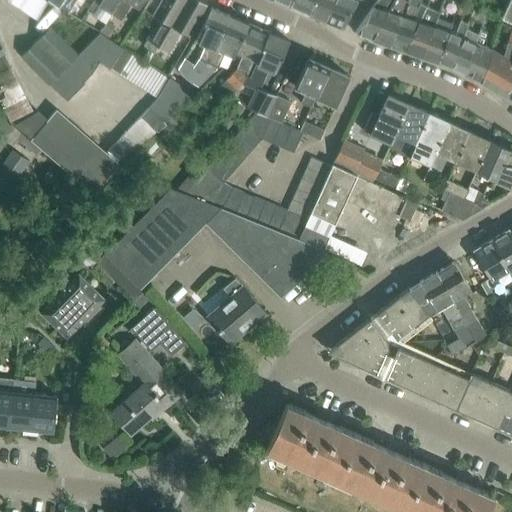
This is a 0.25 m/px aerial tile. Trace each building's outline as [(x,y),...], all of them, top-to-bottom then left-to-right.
[(6,0),(7,0),(38,21),(49,2),(44,0),(6,0)] [(65,0),(61,7),(67,11),(74,0),(65,0)] [(113,13),(120,0),(103,0),(100,5),(113,13)] [(139,8),(143,0),(120,0),(113,13),(112,13),(121,19),(131,3),(139,8)] [(147,39),(144,44),(155,51),(158,46),(160,47),(166,37),(164,36),(184,0),(149,0),(145,8),(159,17),(146,39),(147,39)] [(189,34),(206,4),(198,0),(184,0),(164,36),(166,37),(160,47),(158,46),(155,51),(151,59),(150,62),(160,67),(169,51),(182,30),(189,34)] [(312,0),(291,0),(288,6),(300,11),(307,14),(312,0)] [(334,0),(312,0),(307,14),(325,21),(334,0)] [(334,0),(325,21),(343,28),(356,0),(334,0)] [(390,10),(388,9),(384,8),(389,0),(377,0),(373,5),(355,32),(373,38),(390,10)] [(412,2),(409,1),(407,0),(394,0),(388,9),(390,10),(373,38),(389,44),(412,2)] [(412,2),(389,44),(404,50),(420,20),(419,19),(426,6),(419,4),(420,0),(409,0),(409,1),(412,2)] [(420,55),(439,17),(437,17),(440,10),(426,5),(426,6),(419,19),(420,20),(404,50),(420,55)] [(209,62),(229,15),(211,7),(197,39),(205,42),(199,57),(185,77),(194,82),(209,62)] [(483,25),(488,14),(473,7),(468,18),(483,25)] [(236,51),(248,23),(229,15),(209,62),(194,82),(198,85),(218,67),(225,51),(234,55),(233,56),(234,55),(236,51)] [(437,61),(451,29),(450,29),(452,22),(439,17),(420,55),(437,61)] [(451,68),(464,35),(468,22),(461,19),(456,32),(451,29),(437,61),(451,68)] [(257,61),(269,32),(248,23),(236,51),(241,55),(238,66),(247,74),(252,79),(259,62),(257,61)] [(51,25),(21,55),(49,82),(58,73),(67,64),(76,55),(78,53),(51,25)] [(126,45),(134,32),(125,26),(117,39),(126,45)] [(506,96),(511,75),(511,26),(510,26),(504,54),(493,48),(491,47),(486,63),(481,82),(506,96)] [(464,35),(451,68),(464,74),(477,41),(479,35),(466,29),(464,35)] [(477,41),(464,74),(477,80),(484,61),(486,63),(491,47),(483,43),(487,32),(481,30),(479,35),(477,41)] [(276,69),(289,40),(269,32),(257,61),(259,62),(252,79),(247,74),(238,84),(238,86),(242,82),(255,88),(247,106),(256,110),(267,115),(277,94),(260,87),(269,66),(276,69)] [(78,53),(76,55),(90,69),(92,71),(100,62),(113,42),(111,40),(99,33),(79,52),(78,53)] [(113,42),(100,62),(108,67),(109,68),(122,47),(121,47),(113,42)] [(122,47),(109,68),(119,74),(132,53),(122,47)] [(0,68),(9,64),(4,53),(0,55),(0,68)] [(132,53),(119,74),(128,80),(141,59),(132,53)] [(76,55),(67,64),(83,80),(92,71),(90,69),(76,55)] [(316,94),(329,67),(308,57),(295,85),(306,90),(301,101),(311,106),(316,94)] [(141,59),(128,80),(138,86),(151,65),(141,59)] [(67,64),(58,73),(76,91),(85,81),(83,80),(67,64)] [(151,65),(138,86),(147,92),(160,71),(151,65)] [(228,99),(238,86),(238,84),(247,74),(238,66),(227,78),(226,78),(216,90),(228,99)] [(329,67),(316,94),(336,105),(349,76),(329,67)] [(160,71),(147,92),(156,98),(169,77),(160,71)] [(58,73),(49,82),(67,100),(76,91),(58,73)] [(150,109),(164,122),(193,92),(170,77),(169,78),(157,98),(150,109)] [(277,93),(277,94),(267,115),(271,117),(281,122),(291,100),(277,93)] [(371,111),(362,129),(370,133),(371,130),(392,140),(393,140),(410,104),(388,94),(379,114),(371,111)] [(393,140),(390,148),(410,156),(429,113),(410,104),(393,140)] [(148,107),(141,115),(156,129),(158,131),(166,124),(164,122),(150,109),(148,107)] [(81,129),(57,108),(49,117),(31,138),(55,158),(81,129)] [(49,117),(39,109),(34,112),(15,123),(31,138),(49,117)] [(262,137),(271,117),(267,115),(256,110),(245,123),(262,137)] [(429,113),(410,156),(430,165),(430,164),(431,165),(450,122),(429,113)] [(141,115),(134,123),(149,137),(156,129),(141,115)] [(0,117),(0,133),(9,126),(1,117),(0,117)] [(282,122),(281,122),(271,117),(262,137),(273,142),(282,122)] [(324,129),(304,120),(300,129),(303,131),(320,138),(324,129)] [(284,147),(292,126),(282,122),(273,142),(284,147)] [(450,122),(431,165),(437,167),(441,169),(447,156),(455,160),(469,131),(450,122)] [(134,123),(126,131),(141,145),(149,137),(134,123)] [(262,137),(245,123),(237,132),(254,146),(262,137)] [(294,151),(303,131),(300,129),(292,126),(284,147),(294,151)] [(95,141),(81,129),(55,158),(70,171),(95,141)] [(126,131),(119,138),(134,152),(141,145),(126,131)] [(476,169),(489,140),(469,131),(455,160),(476,169)] [(254,146),(237,132),(230,141),(246,155),(254,146)] [(119,138),(107,151),(122,165),(134,152),(119,138)] [(344,138),(332,163),(373,181),(375,178),(380,166),(382,161),(362,152),(364,147),(344,138)] [(496,179),(510,150),(489,140),(476,169),(496,179)] [(107,151),(95,141),(70,171),(97,195),(124,166),(122,165),(107,151)] [(246,155),(230,141),(222,150),(238,164),(246,155)] [(0,183),(8,190),(29,161),(12,148),(0,165),(0,183)] [(238,164),(222,150),(214,158),(231,173),(238,164)] [(511,186),(511,150),(510,150),(496,179),(511,186)] [(327,175),(332,165),(312,156),(307,166),(327,175)] [(231,173),(214,158),(207,166),(223,181),(231,173)] [(397,214),(406,197),(406,196),(332,163),(332,165),(327,175),(322,186),(317,196),(312,207),(307,218),(298,235),(324,247),(346,199),(394,222),(397,214)] [(223,181),(207,166),(204,170),(184,192),(211,203),(223,181)] [(322,186),(327,175),(307,166),(302,177),(322,186)] [(430,168),(425,179),(433,183),(438,172),(430,168)] [(379,169),(375,178),(389,184),(393,175),(379,169)] [(127,177),(118,187),(125,194),(134,183),(127,177)] [(317,196),(322,186),(302,177),(297,187),(317,196)] [(463,197),(468,187),(447,178),(443,187),(450,190),(450,191),(463,197)] [(223,207),(233,187),(223,181),(211,203),(223,207)] [(205,226),(279,297),(314,268),(324,247),(298,235),(281,229),(270,225),(259,221),(248,216),(236,212),(223,207),(211,203),(184,192),(177,190),(178,189),(170,186),(97,259),(132,299),(133,301),(145,289),(205,226)] [(481,198),(483,193),(468,186),(468,187),(463,197),(479,204),(481,198)] [(236,212),(244,192),(233,187),(223,207),(236,212)] [(297,187),(293,198),(312,207),(317,196),(297,187)] [(479,204),(463,197),(450,191),(442,208),(463,218),(467,209),(473,212),(484,206),(479,204)] [(248,216),(256,196),(244,192),(236,212),(248,216)] [(259,221),(267,200),(256,196),(248,216),(259,221)] [(417,203),(406,197),(397,214),(408,220),(417,203)] [(307,218),(312,207),(293,198),(287,209),(307,218)] [(270,225),(278,205),(267,200),(259,221),(270,225)] [(281,229),(287,209),(278,205),(270,225),(281,229)] [(287,209),(281,229),(298,235),(307,218),(287,209)] [(511,227),(511,234),(509,229),(490,240),(508,270),(511,268),(511,227)] [(508,270),(490,240),(474,250),(492,280),(508,270)] [(471,291),(454,262),(435,274),(464,321),(465,321),(476,340),(486,335),(473,310),(464,295),(471,291)] [(79,273),(41,311),(67,337),(105,298),(79,273)] [(435,274),(410,289),(428,313),(429,312),(441,306),(453,328),(464,321),(435,274)] [(263,311),(262,310),(250,296),(235,278),(225,287),(231,294),(206,316),(227,341),(263,311)] [(405,290),(376,312),(397,338),(428,313),(410,289),(408,287),(405,290)] [(145,289),(133,301),(140,308),(152,297),(145,289)] [(143,383),(111,410),(130,432),(140,424),(139,422),(169,397),(173,401),(182,393),(144,349),(156,338),(170,355),(185,342),(154,306),(131,327),(142,340),(139,342),(135,339),(118,354),(143,383)] [(468,377),(433,362),(397,346),(395,350),(388,347),(387,339),(370,317),(352,331),(335,344),(336,355),(341,357),(376,373),(384,376),(420,392),(456,408),(469,378),(468,377)] [(0,337),(8,338),(9,330),(0,329),(0,337)] [(48,351),(53,346),(43,337),(38,342),(48,351)] [(504,351),(508,343),(498,339),(495,347),(504,351)] [(61,354),(53,346),(48,351),(55,359),(61,354)] [(469,378),(456,408),(475,416),(491,380),(471,371),(468,377),(469,378)] [(12,390),(13,377),(0,376),(0,425),(8,426),(12,390)] [(29,434),(33,392),(34,379),(13,377),(12,390),(8,426),(22,428),(22,434),(29,434)] [(491,380),(475,416),(495,425),(511,389),(491,380)] [(511,389),(495,425),(511,432),(511,389)] [(56,395),(33,392),(29,434),(37,435),(38,430),(53,431),(56,395)] [(336,478),(355,434),(286,403),(286,404),(266,447),(336,478)] [(425,465),(355,434),(336,478),(405,509),(425,465)] [(486,511),(494,495),(425,465),(405,509),(411,511),(486,511)]
